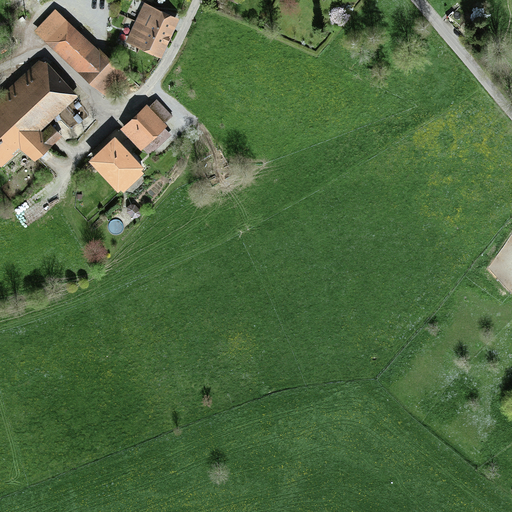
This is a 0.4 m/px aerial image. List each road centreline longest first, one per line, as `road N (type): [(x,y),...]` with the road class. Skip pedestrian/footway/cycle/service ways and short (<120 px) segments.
road 1 (residential): [(0,67),(53,54),(98,100),(128,102),(165,63),(197,0)]
road 2 (residential): [(419,0),(511,108)]
